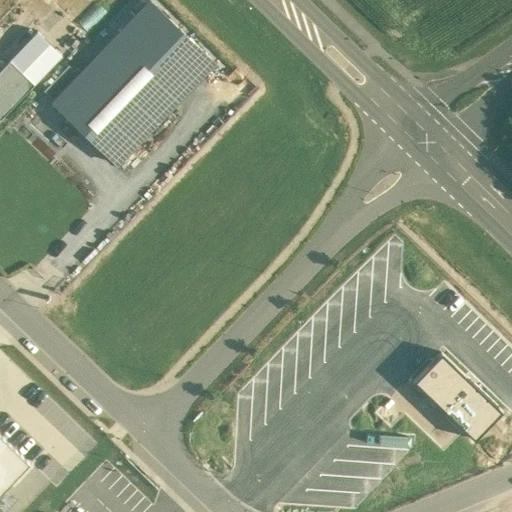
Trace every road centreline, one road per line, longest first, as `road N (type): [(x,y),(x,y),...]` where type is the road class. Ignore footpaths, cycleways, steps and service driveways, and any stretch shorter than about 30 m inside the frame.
road 1 (unclassified): [(335,234),(148,431)]
road 2 (unclassified): [(0,287),(148,431)]
road 3 (secondary): [(258,0),(401,138)]
road 4 (secondary): [(420,117),(298,0)]
